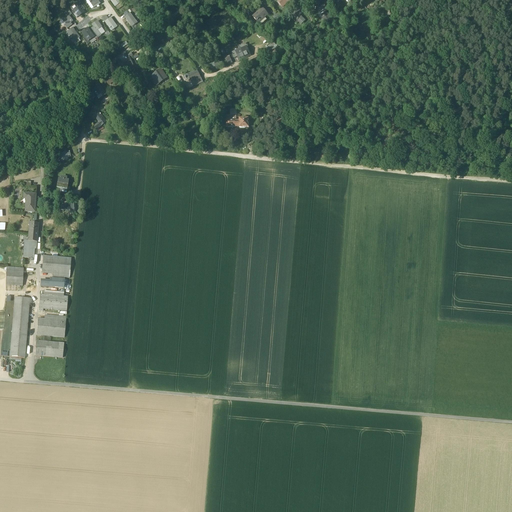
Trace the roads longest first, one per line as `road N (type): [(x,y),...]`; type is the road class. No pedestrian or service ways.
road 1 (unclassified): [(511,422),(30,381)]
road 2 (track): [(511,185),(258,159)]
road 3 (unclassified): [(43,158),(30,381)]
road 4 (residential): [(196,0),(70,92),(84,138)]
